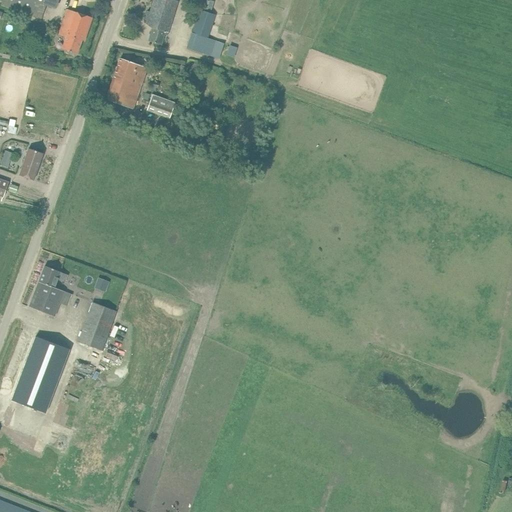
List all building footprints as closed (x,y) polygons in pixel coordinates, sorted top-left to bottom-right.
[(56,0),(2,0),(1,5),(31,15),(35,0),(40,0),(55,5),(56,0)] [(177,0),(176,0),(153,0),(145,24),(168,35),(177,0)] [(67,9),(58,35),(66,37),(62,49),(77,54),(82,40),(84,41),(92,18),(67,9)] [(36,19),(46,23),(49,13),(39,10),(36,19)] [(186,49),(219,59),(224,44),(208,39),(215,15),(199,10),(186,49)] [(165,34),(152,28),(148,41),(162,45),(165,34)] [(21,40),(18,49),(24,51),(27,42),(21,40)] [(105,100),(115,103),(132,109),(140,86),(143,77),(144,74),(143,73),(145,67),(120,58),(105,100)] [(150,79),(148,86),(156,89),(158,82),(150,79)] [(147,111),(169,119),(175,102),(152,94),(147,111)] [(19,175),(24,177),(33,180),(43,153),(28,148),(19,175)] [(0,196),(3,197),(8,182),(0,179),(0,196)] [(28,307),(54,317),(59,303),(67,306),(72,294),(54,287),(57,279),(65,282),(68,275),(60,272),(45,266),(28,307)] [(98,278),(94,288),(105,292),(109,282),(98,278)] [(91,302),(76,342),(99,351),(114,311),(91,302)] [(37,337),(13,399),(46,412),(70,349),(37,337)] [(96,391),(55,503),(78,511),(115,511),(152,412),(96,391)] [(0,511),(29,511),(0,500),(0,511)]
